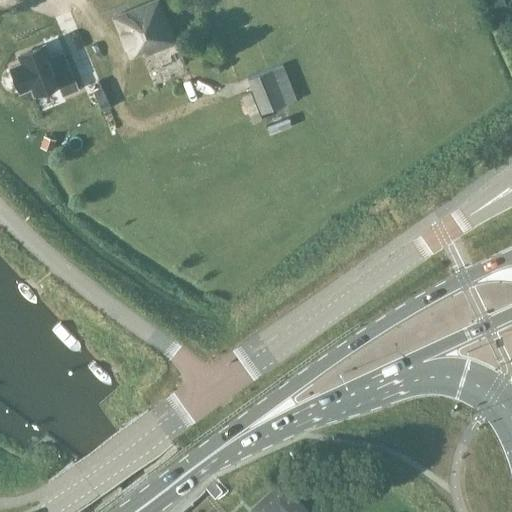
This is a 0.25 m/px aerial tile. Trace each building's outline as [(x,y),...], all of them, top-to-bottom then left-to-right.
[(143,55),(174,43),(157,0),(149,0),(111,16),(128,57),(142,51),(143,55)] [(10,62),(5,64),(10,76),(16,74),(19,82),(46,72),(49,79),(60,75),(50,51),(38,55),(35,46),(8,56),(10,62)] [(260,113),(296,99),(282,64),(246,78),(255,101),(251,103),(254,111),(259,109),(260,113)] [(43,137),(40,146),(51,149),(53,140),(43,137)] [(74,172),(71,182),(81,185),(84,176),(74,172)] [(251,509),(253,511),(305,511),(279,483),(251,509)]
